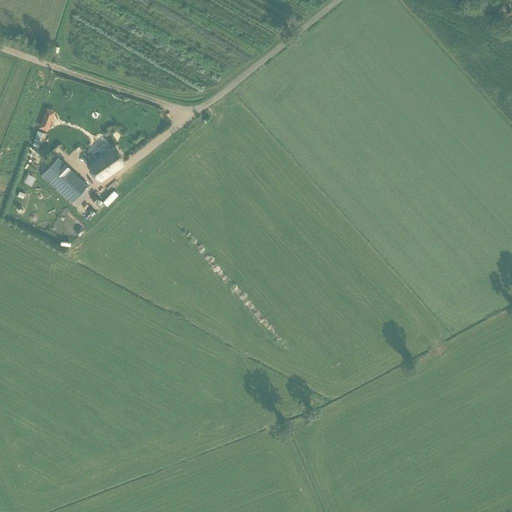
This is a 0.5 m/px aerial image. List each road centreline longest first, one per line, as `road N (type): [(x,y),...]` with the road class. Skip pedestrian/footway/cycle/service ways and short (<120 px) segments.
road 1 (unclassified): [(193,113),(0,50)]
road 2 (unclassified): [(193,113),(337,0)]
